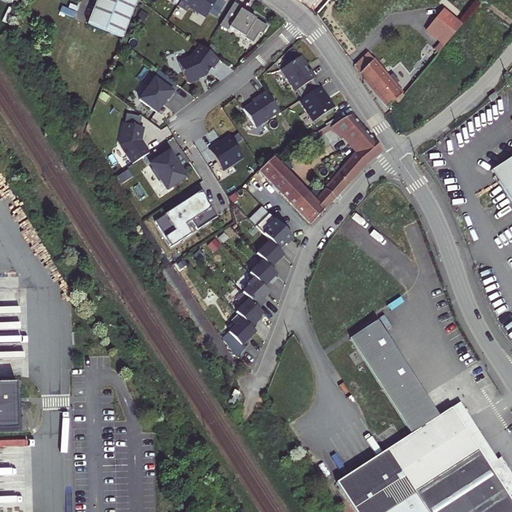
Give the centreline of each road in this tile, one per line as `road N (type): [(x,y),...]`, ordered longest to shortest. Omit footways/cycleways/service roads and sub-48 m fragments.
road 1 (unclassified): [(395,151),(433,213),(476,324),(511,380)]
road 2 (residential): [(304,19),(178,125)]
road 3 (tertiary): [(304,19),(395,151)]
road 4 (tertiary): [(395,151),(455,109),(511,51)]
